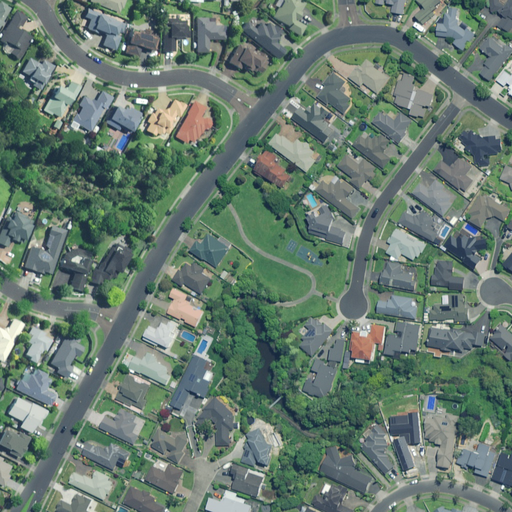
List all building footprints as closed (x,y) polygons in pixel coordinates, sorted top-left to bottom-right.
[(89,0),(89,2),(119,14),(124,0),(89,0)] [(304,4),(298,0),(277,0),(274,5),(277,7),(271,17),(287,27),(286,29),(298,37),(304,27),(294,21),(304,4)] [(375,0),(375,4),(383,5),(384,3),(392,5),(391,12),(403,15),(405,0),(375,0)] [(417,0),(424,8),(415,16),(421,22),(442,3),(439,0),(417,0)] [(511,28),(511,0),(505,0),(505,2),(501,0),(488,0),(491,13),(496,12),(503,16),(497,26),(509,33),(511,28)] [(0,25),(9,8),(0,3),(0,25)] [(458,26),(457,12),(450,7),(436,26),(436,35),(450,36),(455,40),(452,43),(462,51),(475,34),(467,28),(465,31),(458,26)] [(25,18),(14,11),(0,34),(0,42),(4,45),(1,50),(17,60),(31,37),(18,29),(25,18)] [(124,25),(93,11),(86,29),(91,32),(92,29),(105,35),(100,45),(113,51),(119,38),(120,34),(124,25)] [(207,22),(207,18),(194,18),(195,53),(207,53),(207,40),(224,40),(224,33),(220,33),(220,26),(214,26),(214,22),(207,22)] [(185,21),(167,20),(167,28),(164,28),(162,52),(173,52),(174,38),(187,38),(187,26),(184,26),(185,21)] [(281,32),(268,21),(264,27),(259,23),(254,29),(245,22),(240,30),(276,60),(284,50),(273,42),(281,32)] [(142,32),(130,29),(123,52),(137,56),(139,48),(151,51),(155,38),(149,36),(150,32),(143,29),(142,32)] [(500,40),(491,34),(479,49),(490,57),(484,65),(486,66),(480,74),(490,81),(511,51),(511,49),(506,45),(500,40)] [(261,53),(246,44),(244,48),(237,44),(226,63),(238,70),(240,68),(248,73),(251,68),(260,73),(266,63),(258,58),(261,53)] [(39,65),(28,59),(21,72),(28,77),(26,80),(32,83),(30,86),(39,91),(52,66),(42,60),(39,65)] [(373,65),(366,60),(360,68),(357,65),(348,78),(360,87),(363,83),(377,94),(388,79),(371,67),(373,65)] [(511,75),(511,77),(503,71),(496,81),(504,86),(507,83),(511,86),(507,92),(511,95),(511,75)] [(345,83),(333,73),(329,77),(327,76),(322,83),(326,85),(317,97),(327,105),(328,103),(344,115),(350,106),(346,103),(350,99),(339,91),(345,83)] [(409,115),(418,118),(419,116),(423,118),(427,106),(429,107),(434,94),(417,89),(417,86),(412,85),(415,77),(404,73),(402,79),(399,77),(393,95),(397,96),(394,104),(411,110),(409,115)] [(79,88),(69,82),(64,91),(55,86),(48,98),(47,97),(40,110),(49,115),(50,114),(58,118),(68,100),(71,102),(79,88)] [(483,88),(478,84),(475,88),(480,92),(483,88)] [(111,98),(100,92),(94,103),(82,96),(77,106),(80,108),(76,115),(74,114),(70,122),(88,132),(102,109),(104,110),(111,98)] [(144,128),(142,130),(153,136),(154,134),(159,138),(162,133),(166,135),(166,134),(169,129),(166,127),(173,115),(177,117),(184,106),(172,100),(167,109),(163,107),(161,112),(155,108),(152,114),(148,112),(143,121),(142,121),(141,122),(140,122),(140,123),(140,124),(140,125),(140,126),(140,127),(141,127),(142,128),(143,128),(144,128)] [(205,131),(210,122),(202,117),(201,119),(198,118),(203,108),(192,101),(172,137),(184,144),(186,140),(191,143),(194,138),(196,139),(201,129),(205,131)] [(329,113),(320,106),(319,107),(313,103),(310,107),(308,106),(304,112),(299,108),(292,118),(324,143),(334,130),(329,126),(330,123),(325,119),(329,113)] [(117,130),(119,126),(128,132),(138,114),(128,108),(127,110),(121,107),(119,111),(112,107),(110,110),(105,119),(103,123),(117,130)] [(383,115),(380,112),(372,122),(398,144),(406,135),(404,134),(407,130),(406,129),(411,122),(399,112),(393,119),(385,112),(383,115)] [(481,167),(481,169),(488,168),(488,166),(490,166),(489,156),(498,155),(498,151),(502,151),(501,139),(495,140),(495,137),(488,137),(481,138),(478,134),(475,137),(470,132),(467,134),(466,131),(460,137),(462,139),(459,141),(465,147),(464,148),(475,159),(475,164),(478,164),(478,167),(481,167)] [(293,145),(278,133),(269,144),(306,173),(315,161),(310,157),(314,152),(308,148),(310,146),(304,142),(303,144),(297,140),(293,145)] [(390,142),(381,136),(379,139),(375,136),(372,140),(367,136),(365,140),(360,136),(353,146),(383,169),(391,159),(382,153),(390,142)] [(265,149),(257,162),(258,163),(254,170),(282,188),(290,176),(284,172),(285,170),(274,162),(277,157),(265,149)] [(359,164),(347,154),(337,167),(352,178),(350,181),(360,189),(368,179),(371,180),(378,171),(363,159),(359,164)] [(471,168),(458,158),(450,168),(441,161),(434,171),(459,189),(460,188),(465,191),(473,181),(465,175),(471,168)] [(500,179),(509,183),(511,190),(511,168),(506,166),(500,179)] [(343,183),(339,179),(334,185),(331,182),(328,185),(322,181),(315,191),(352,219),(359,209),(346,199),(353,189),(344,182),(343,183)] [(443,186),(436,180),(428,190),(420,184),(412,194),(443,217),(452,205),(450,204),(452,202),(455,197),(443,187),(443,186)] [(481,228),(486,219),(495,217),(504,222),(511,210),(489,198),(481,193),(469,214),(472,216),(469,221),(481,228)] [(315,201),(311,194),(305,197),(309,204),(315,201)] [(308,233),(328,240),(327,242),(345,249),(347,246),(351,234),(331,227),(334,219),(332,213),(330,212),(326,205),(319,208),(322,215),(316,218),(314,213),(305,217),(310,227),(308,233)] [(25,216),(13,211),(10,219),(5,216),(0,228),(0,245),(6,248),(9,240),(14,243),(16,238),(23,241),(32,220),(25,216)] [(428,214),(422,211),(417,219),(403,211),(397,222),(433,242),(437,234),(429,229),(434,221),(426,216),(428,214)] [(69,230),(71,224),(64,222),(62,229),(69,230)] [(64,231),(49,226),(46,234),(50,236),(45,251),(30,246),(22,268),(42,274),(42,272),(50,275),(64,231)] [(420,253),(421,253),(426,245),(396,229),(389,243),(391,244),(386,253),(398,259),(401,254),(413,260),(415,256),(417,257),(420,253)] [(229,249),(207,234),(201,243),(196,241),(190,251),(216,268),(229,249)] [(453,237),(451,235),(443,246),(463,261),(462,262),(474,270),(481,259),(474,255),(479,250),(485,250),(486,240),(470,240),(470,237),(463,237),(453,237)] [(120,246),(113,242),(97,270),(95,269),(88,281),(99,287),(104,277),(106,278),(111,270),(117,274),(130,252),(120,246)] [(89,253),(73,249),(66,254),(63,253),(60,269),(72,271),(69,289),(80,291),(89,253)] [(507,270),(508,268),(511,270),(511,252),(503,265),(502,267),(507,270)] [(453,262),(437,261),(437,268),(434,267),(432,285),(449,287),(449,289),(462,291),(464,278),(451,277),(453,262)] [(388,262),(387,270),(382,269),(379,284),(384,285),(414,291),(415,286),(411,285),(413,275),(400,273),(402,265),(388,262)] [(180,271),(178,270),(172,280),(183,287),(185,284),(201,295),(210,280),(201,274),(203,270),(193,264),(191,267),(185,263),(180,271)] [(187,296),(174,289),(170,297),(174,299),(167,313),(195,327),(203,312),(189,305),(190,303),(185,300),(187,296)] [(430,310),(430,320),(445,320),(454,320),(454,322),(468,322),(468,305),(463,305),(463,295),(447,295),(447,304),(433,304),(433,310),(430,310)] [(387,299),(387,302),(378,301),(376,313),(415,319),(417,307),(411,306),(412,299),(392,296),(392,299),(387,299)] [(491,313),(485,312),(471,328),(470,333),(463,331),(455,331),(432,327),(429,347),(441,349),(441,350),(450,351),(450,349),(463,351),(464,349),(472,350),(473,345),(483,346),(484,336),(488,336),(491,313)] [(315,321),(311,318),(305,326),(309,329),(302,337),(305,340),(300,347),(312,356),(333,331),(317,318),(315,321)] [(7,329),(4,327),(2,330),(0,328),(0,361),(2,362),(22,325),(12,320),(7,329)] [(175,325),(169,322),(167,326),(161,323),(158,331),(149,327),(145,337),(168,348),(176,333),(172,332),(175,325)] [(420,326),(398,322),(395,336),(388,335),(384,354),(394,356),(395,352),(401,353),(409,354),(410,349),(416,351),(420,326)] [(496,334),(491,340),(506,352),(504,355),(511,362),(511,334),(498,324),(492,331),(496,334)] [(384,326),(371,325),(371,333),(360,332),(360,333),(355,333),(354,335),(351,335),(349,351),(352,351),(352,357),(356,358),(356,362),(364,363),(364,360),(372,361),(373,343),(382,344),(384,326)] [(43,334),(30,327),(23,341),(30,344),(24,355),(29,357),(27,360),(34,364),(40,352),(43,354),(50,341),(42,337),(43,334)] [(83,346),(64,336),(48,364),(57,369),(54,373),(65,379),(71,368),(67,366),(73,356),(77,358),(83,346)] [(344,340),(336,339),(335,349),(330,348),(328,360),(341,362),(344,340)] [(157,357),(146,352),(142,361),(128,354),(122,366),(134,372),(165,386),(170,376),(165,374),(168,368),(155,362),(157,357)] [(207,361),(192,354),(181,382),(171,405),(182,410),(190,392),(198,395),(204,398),(214,374),(203,369),(207,361)] [(324,362),(315,359),(311,370),(318,373),(316,380),(308,377),(303,391),(325,399),(328,392),(330,392),(338,371),(323,365),(324,362)] [(46,375),(35,370),(32,376),(29,375),(24,383),(17,380),(13,389),(49,407),(54,395),(44,390),(49,380),(45,378),(46,375)] [(134,378),(127,375),(123,383),(120,389),(115,399),(132,407),(133,405),(143,410),(147,401),(144,399),(149,388),(133,380),(134,378)] [(174,390),(178,383),(172,380),(168,387),(174,390)] [(229,430),(232,430),(233,413),(223,406),(225,404),(213,396),(193,424),(203,431),(211,420),(217,424),(216,429),(217,429),(216,446),(229,446),(229,430)] [(29,405),(15,398),(7,414),(21,422),(18,427),(30,433),(34,425),(38,427),(46,411),(30,403),(29,405)] [(136,416),(119,408),(113,421),(105,417),(99,428),(133,445),(138,436),(132,433),(136,425),(133,423),(136,416)] [(425,416),(422,428),(425,429),(422,439),(428,440),(428,443),(439,446),(437,453),(434,465),(449,469),(456,440),(461,418),(443,413),(442,417),(428,413),(428,417),(425,416)] [(387,427),(397,424),(396,419),(385,423),(387,427)] [(388,436),(377,423),(363,435),(367,441),(360,447),(375,465),(376,464),(385,475),(394,467),(384,454),(386,446),(388,445),(383,440),(388,436)] [(398,426),(387,429),(392,443),(396,441),(398,446),(408,442),(402,424),(398,426)] [(265,441),(260,429),(246,435),(251,446),(246,448),(242,462),(255,466),(256,462),(268,465),(270,459),(268,453),(272,452),(271,444),(265,441)] [(16,437),(2,430),(0,433),(0,447),(12,453),(11,456),(19,459),(29,439),(18,433),(16,437)] [(186,434),(177,436),(175,439),(158,430),(150,446),(164,454),(167,449),(171,451),(167,458),(178,464),(184,453),(182,452),(188,442),(186,434)] [(114,445),(110,443),(108,448),(89,439),(81,455),(113,470),(116,465),(123,468),(130,453),(114,445)] [(491,447),(478,443),(475,453),(463,449),(462,454),(460,453),(456,463),(462,465),(461,468),(467,470),(474,473),(487,477),(495,454),(489,451),(491,447)] [(336,446),(327,449),(316,472),(354,490),(364,495),(368,487),(372,478),(352,469),(354,464),(353,458),(350,456),(340,459),(336,446)] [(511,454),(511,457),(501,453),(492,479),(511,486),(511,487),(509,495),(511,496),(511,454)] [(0,462),(2,459),(0,458),(0,486),(2,487),(8,476),(6,475),(10,467),(0,462)] [(169,465),(155,458),(145,480),(173,494),(184,472),(169,465)] [(249,470),(233,464),(228,477),(235,480),(232,489),(257,498),(264,478),(248,472),(249,470)] [(111,486),(113,483),(107,480),(108,477),(96,471),(92,480),(84,476),(83,477),(73,472),(68,483),(103,500),(106,494),(109,495),(113,487),(111,486)] [(330,487),(324,484),(320,493),(319,496),(316,495),(312,505),(327,511),(353,511),(354,511),(341,505),(347,492),(331,485),(330,487)] [(155,498),(130,485),(121,502),(141,511),(162,511),(164,507),(153,502),(155,498)] [(237,494),(225,490),(221,502),(209,498),(205,510),(212,511),(248,511),(251,506),(244,504),(245,500),(236,497),(237,494)] [(91,501),(75,493),(71,503),(62,498),(55,511),(56,511),(88,511),(86,511),(91,501)]
